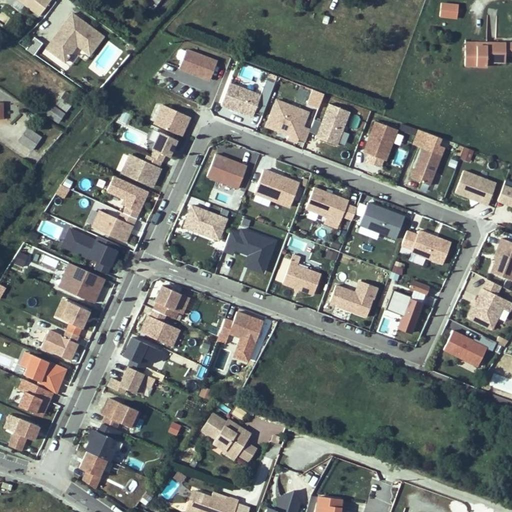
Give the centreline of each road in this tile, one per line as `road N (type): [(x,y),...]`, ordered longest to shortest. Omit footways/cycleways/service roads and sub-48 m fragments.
road 1 (residential): [(212,130),(469,223),(474,236),(428,341),(417,354),(398,352),(149,261)]
road 2 (residential): [(48,474),(149,261)]
road 3 (residential): [(290,456),(313,446),(332,449),(508,511)]
road 4 (residential): [(149,261),(212,130)]
